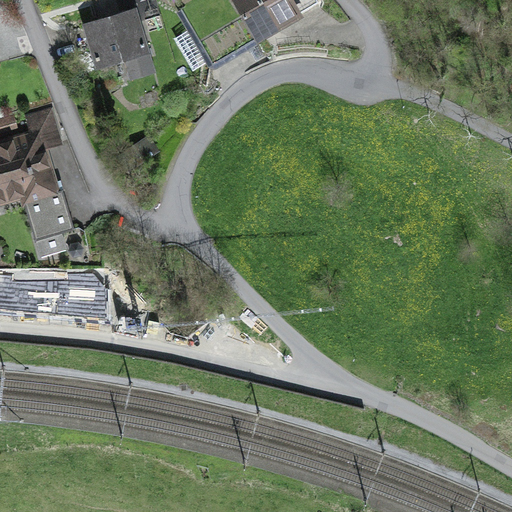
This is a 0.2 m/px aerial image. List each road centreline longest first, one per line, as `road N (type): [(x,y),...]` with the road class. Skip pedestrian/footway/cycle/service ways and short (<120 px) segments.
road 1 (unclassified): [(345,390),(117,343),(0,330)]
road 2 (residential): [(183,231),(134,227),(103,196),(21,0)]
road 3 (unclassified): [(183,231),(177,209),(187,162),(236,98),(284,73),(379,83)]
road 4 (unclassified): [(345,390),(183,231)]
road 5 (unclassified): [(511,469),(410,412),(345,390)]
road 6 (residential): [(511,142),(379,83)]
